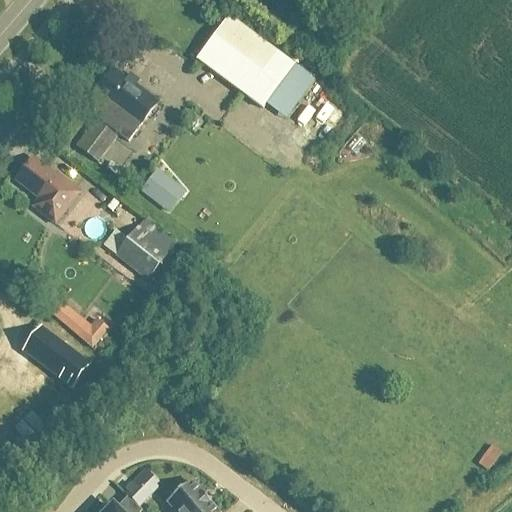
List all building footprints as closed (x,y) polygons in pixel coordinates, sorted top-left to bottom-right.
[(295,67),(229,18),(197,61),(263,110),(295,67)] [(159,103),(113,68),(93,95),(95,96),(88,106),(98,114),(95,118),(129,143),(159,103)] [(117,138),(98,123),(78,149),(98,164),(117,138)] [(59,175),(57,177),(34,159),(16,181),(40,200),(33,208),(55,225),(79,195),(80,196),(82,194),(59,175)] [(161,208),(178,185),(158,170),(140,192),(161,208)] [(148,283),(170,254),(138,229),(116,258),(148,283)] [(90,331),(56,302),(47,312),(92,350),(108,330),(98,322),(90,331)] [(72,388),(89,366),(41,330),(25,352),(72,388)] [(136,483),(125,493),(138,506),(148,495),(136,483)] [(216,511),(210,504),(211,504),(203,495),(202,495),(192,483),(168,503),(174,511),(216,511)]
